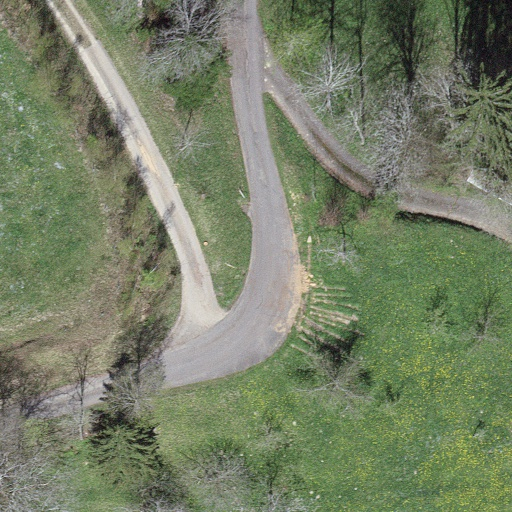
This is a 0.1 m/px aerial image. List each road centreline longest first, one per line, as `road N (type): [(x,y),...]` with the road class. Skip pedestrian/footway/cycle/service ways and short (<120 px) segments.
road 1 (track): [(245,0),(242,55),(273,243),(266,304),(253,327),(219,352),(0,423)]
road 2 (track): [(219,352),(150,148),(60,0)]
road 3 (track): [(241,18),(313,130),(361,176),(511,227)]
